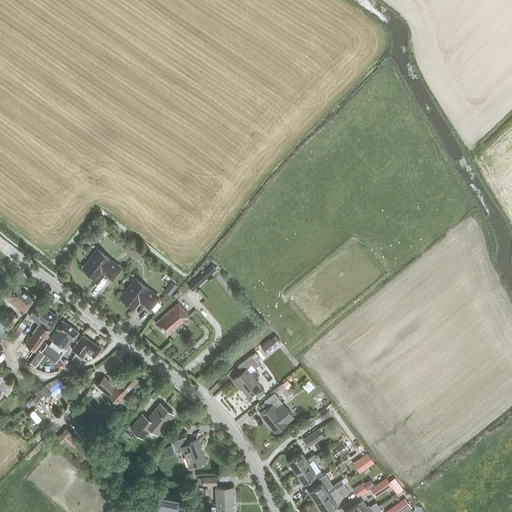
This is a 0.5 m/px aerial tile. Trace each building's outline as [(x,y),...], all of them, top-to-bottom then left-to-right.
[(99,226),(96,231),(100,235),(101,234),(104,230),(99,226)] [(132,257),(135,253),(126,246),(123,250),(132,257)] [(111,278),(119,268),(109,260),(110,259),(97,250),(84,267),(96,276),(103,268),(106,270),(103,272),(111,278)] [(135,253),(132,257),(141,263),(144,259),(137,253),(137,254),(135,253)] [(199,285),(212,273),(207,268),(194,280),(199,285)] [(149,307),(157,297),(147,289),(147,288),(135,279),(122,296),(134,305),(141,297),(143,299),(141,301),(149,307)] [(24,312),(34,299),(16,286),(6,299),(24,312)] [(29,316),(39,323),(37,326),(38,327),(26,344),(34,351),(49,331),(47,329),(57,316),(38,303),(29,316)] [(189,316),(188,315),(178,303),(155,323),(167,336),(170,333),(169,332),(172,329),(173,330),(182,322),(181,321),(185,317),(186,318),(189,316)] [(10,328),(17,317),(10,312),(2,323),(0,321),(0,339),(9,327),(10,328)] [(65,349),(72,340),(73,340),(79,332),(62,320),(56,328),(57,329),(50,339),(53,340),(49,345),(59,353),(63,348),(65,349)] [(84,359),(89,353),(94,357),(101,348),(82,335),(71,349),(76,353),(72,358),(80,364),(81,363),(85,359),(84,359)] [(280,342),(275,335),(258,349),(262,354),(265,352),(266,354),(280,342)] [(55,362),(61,354),(59,353),(49,345),(46,343),(41,352),(39,350),(29,363),(35,367),(45,355),(55,362)] [(255,352),(251,355),(256,361),(260,358),(255,352)] [(260,386),(254,379),(259,375),(254,368),(259,364),(256,361),(251,355),(237,366),(242,372),(232,380),(240,390),(242,389),(247,396),(260,386)] [(116,404),(138,379),(129,371),(116,387),(103,376),(96,385),(108,396),(107,396),(116,404)] [(6,395),(13,386),(1,376),(0,376),(0,391),(1,391),(6,395)] [(303,383),(309,390),(315,385),(310,378),(303,383)] [(44,386),(50,393),(53,397),(55,400),(61,395),(59,392),(66,387),(60,381),(58,379),(50,382),(44,386)] [(286,380),(282,384),(287,389),(291,385),(286,380)] [(45,398),(50,393),(44,386),(38,390),(45,398)] [(293,417),(283,404),(274,393),(264,401),(268,407),(260,414),(274,432),(286,422),(293,417)] [(157,433),(172,415),(159,404),(147,419),(141,415),(131,428),(142,437),(150,427),(157,433)] [(92,452),(85,446),(72,434),(72,433),(66,428),(56,438),(62,444),(63,443),(76,456),(82,462),(92,452)] [(324,437),(318,429),(303,439),(309,447),(324,437)] [(190,467),(204,461),(196,441),(188,444),(185,437),(173,442),(177,453),(183,450),(190,467)] [(348,449),(342,441),(331,449),(336,457),(348,449)] [(174,455),(171,445),(162,449),(166,458),(174,455)] [(295,472),(316,458),(313,454),(306,459),(301,452),(288,461),(295,472)] [(374,463),(367,453),(352,464),(359,473),(374,463)] [(323,475),(315,464),(318,461),(316,458),(295,472),(303,483),(309,479),(312,483),(323,475)] [(316,502),(344,483),(341,480),(332,485),(325,474),(323,475),(312,483),(314,487),(308,491),(316,502)] [(203,485),(216,485),(215,477),(202,477),(203,485)] [(388,482),(386,477),(369,489),(375,497),(391,486),(388,482)] [(394,478),(388,482),(391,486),(396,494),(403,489),(394,478)] [(374,485),(370,479),(364,483),(368,489),(374,485)] [(350,492),(346,487),(344,483),(316,502),(322,511),(324,511),(336,504),(333,499),(340,494),(342,497),(350,492)] [(367,490),(362,483),(352,490),(357,497),(367,490)] [(176,511),(179,497),(167,495),(168,489),(155,487),(153,500),(157,501),(154,511),(176,511)] [(232,511),(232,488),(215,488),(216,511),(232,511)] [(405,510),(405,509),(410,506),(404,498),(384,511),(403,511),(405,511),(405,510)] [(374,504),(370,507),(369,507),(367,508),(362,501),(345,511),(368,511),(377,506),(374,505),(374,504)]
